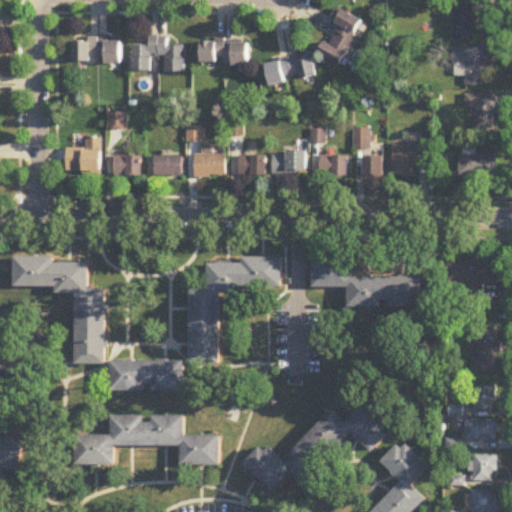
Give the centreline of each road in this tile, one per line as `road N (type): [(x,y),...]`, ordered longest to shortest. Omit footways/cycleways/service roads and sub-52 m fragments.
road 1 (tertiary): [(0,216),(511,218)]
road 2 (residential): [(38,216),(40,22),(54,0)]
